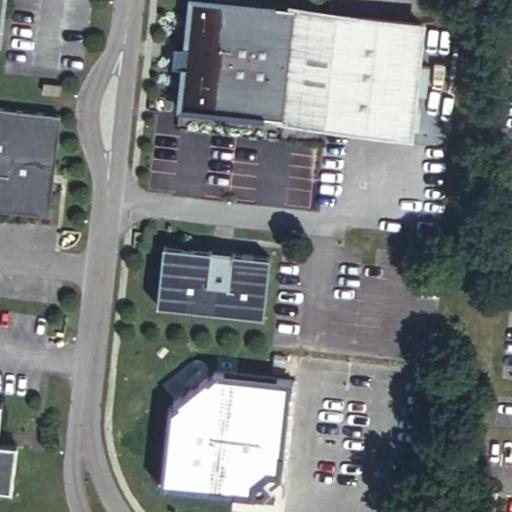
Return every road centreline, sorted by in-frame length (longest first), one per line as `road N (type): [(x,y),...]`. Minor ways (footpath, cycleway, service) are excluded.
road 1 (unclassified): [(111,200),(87,412)]
road 2 (unclassified): [(129,31),(92,93),(90,119),(111,200)]
road 3 (unclassified): [(111,200),(129,31)]
